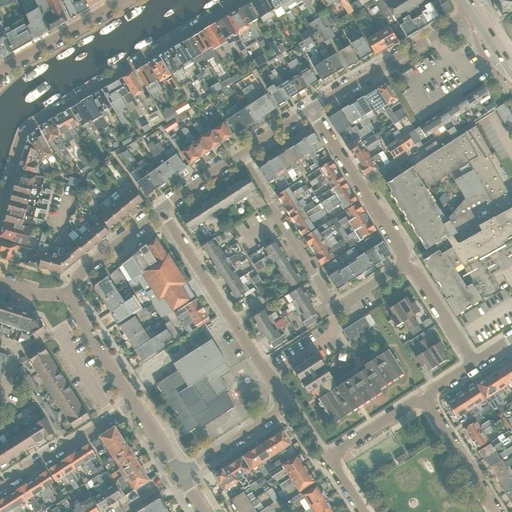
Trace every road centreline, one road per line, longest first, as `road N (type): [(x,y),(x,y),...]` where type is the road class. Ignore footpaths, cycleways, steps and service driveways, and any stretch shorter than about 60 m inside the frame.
road 1 (residential): [(182,474),(286,408),(158,211)]
road 2 (residential): [(239,0),(22,130),(0,209)]
road 3 (unclassified): [(311,109),(474,14)]
road 4 (residential): [(407,264),(311,109)]
road 5 (residential): [(331,308),(241,152)]
road 6 (residential): [(362,511),(327,459),(424,401)]
road 7 (residential): [(0,488),(132,402)]
road 8 (residential): [(123,0),(0,69)]
road 9 (unclassified): [(69,303),(87,264),(158,211)]
road 10 (residential): [(496,511),(424,401)]
road 11 (residential): [(475,367),(407,264)]
